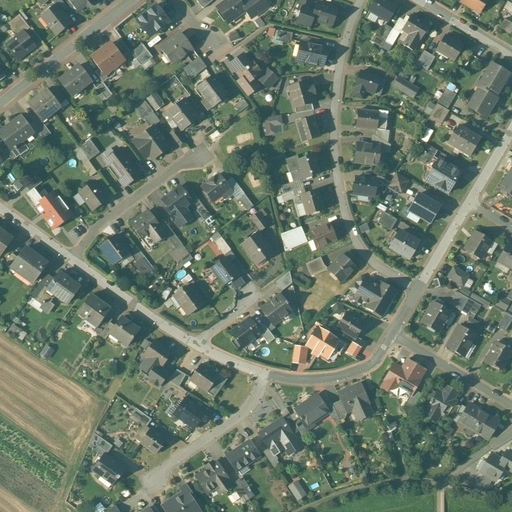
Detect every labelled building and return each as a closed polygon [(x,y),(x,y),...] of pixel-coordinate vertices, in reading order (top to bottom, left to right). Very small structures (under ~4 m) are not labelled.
[(68,0),(78,11),(91,0),(68,0)] [(198,0),(196,2),(203,9),(212,0),(198,0)] [(237,0),(226,0),(216,8),(227,24),(245,11),(240,3),(237,0)] [(261,0),(244,0),(240,3),(245,11),(251,19),(267,7),(261,0)] [(388,3),(383,0),(375,0),(368,11),(387,23),(396,8),(396,7),(388,2),(388,3)] [(486,0),(462,0),(461,3),(471,9),(473,6),(480,10),(486,0)] [(337,10),(317,3),(313,14),(311,20),(331,27),(337,10)] [(71,24),(56,4),(40,17),(56,36),(71,24)] [(168,22),(155,5),(136,21),(149,37),(168,22)] [(313,14),(304,11),(299,23),(309,27),(311,20),(313,14)] [(29,28),(18,15),(8,23),(19,35),(23,32),(23,33),(29,28)] [(428,26),(410,15),(401,30),(409,35),(402,45),(412,51),(419,41),(428,26)] [(511,23),(504,19),(498,28),(509,34),(510,32),(511,33),(511,23)] [(392,29),(385,25),(377,38),(384,42),(392,29)] [(399,34),(392,29),(384,42),(391,46),(399,34)] [(292,34),(278,30),(275,41),(276,41),(276,38),(290,41),(292,34)] [(19,35),(6,45),(17,60),(34,46),(23,33),(23,32),(19,35)] [(180,33),(159,49),(172,65),(180,59),(179,58),(191,49),(192,50),(192,49),(180,33)] [(444,36),(435,51),(453,61),(462,46),(444,36)] [(129,52),(120,40),(112,46),(121,58),(124,56),(129,52)] [(110,43),(91,58),(99,68),(104,75),(111,70),(116,66),(123,61),(121,58),(112,46),(110,43)] [(326,48),(302,43),(298,62),(308,64),(308,63),(322,66),(326,48)] [(142,44),(130,53),(135,59),(147,51),(142,44)] [(147,51),(135,59),(140,66),(152,58),(147,51)] [(434,58),(423,51),(415,64),(426,71),(434,58)] [(467,61),(474,65),(479,57),(472,53),(467,61)] [(249,64),(242,55),(230,64),(241,79),(245,85),(248,83),(259,74),(251,63),(249,64)] [(123,61),(116,66),(123,67),(124,56),(121,58),(123,61)] [(198,57),(188,65),(196,75),(206,67),(198,57)] [(491,64),(477,88),(478,88),(494,98),(494,97),(502,84),(505,86),(511,75),(491,64)] [(91,81),(78,65),(78,66),(67,75),(66,75),(58,81),(71,97),(91,81)] [(111,70),(104,75),(99,68),(94,72),(102,83),(108,78),(109,79),(114,75),(114,73),(111,70)] [(267,69),(257,81),(267,89),(277,78),(267,69)] [(379,78),(360,72),(354,87),(355,87),(352,96),(361,99),(364,90),(373,93),(373,94),(379,78)] [(397,78),(388,72),(384,78),(393,84),(397,78)] [(212,76),(196,87),(212,108),(227,96),(219,85),(219,86),(212,77),(213,76),(212,76)] [(418,90),(397,77),(393,84),(392,86),(412,98),(418,90)] [(248,83),(245,85),(241,79),(236,83),(246,96),(254,91),(248,83)] [(306,82),(288,87),(294,109),(311,104),(312,104),(306,82)] [(102,83),(96,88),(105,100),(112,95),(102,83)] [(494,98),(478,88),(466,107),(484,118),(496,98),(494,97),(494,98)] [(445,89),(436,104),(446,110),(455,95),(445,89)] [(60,107),(47,90),(27,105),(41,122),(60,107)] [(146,98),(155,110),(164,103),(155,91),(146,98)] [(152,112),(142,99),(135,105),(145,118),(152,112)] [(184,99),(167,112),(181,131),(197,119),(189,107),(190,106),(184,99)] [(311,104),(294,109),(295,114),(313,111),(311,104)] [(446,110),(436,104),(429,116),(441,123),(448,111),(446,110)] [(378,113),(357,110),(355,127),(374,130),(375,130),(377,118),(378,113)] [(279,116),(264,119),(265,127),(271,126),(281,124),(279,116)] [(20,117),(0,131),(0,136),(9,148),(12,146),(14,148),(22,142),(30,136),(33,134),(27,126),(20,117)] [(313,118),(296,123),(299,133),(301,141),(301,142),(318,137),(316,126),(315,127),(312,119),(313,119),(313,118)] [(386,119),(377,118),(375,130),(385,131),(385,130),(386,119)] [(44,138),(32,122),(27,126),(33,134),(30,136),(36,144),(44,138)] [(108,125),(100,131),(105,137),(108,134),(111,137),(115,134),(108,125)] [(479,139),(458,126),(454,132),(453,132),(447,143),(448,143),(455,147),(469,156),(479,139)] [(168,147),(153,127),(138,138),(144,147),(144,148),(149,155),(152,159),(168,147)] [(385,131),(375,130),(374,130),(373,135),(386,143),(387,143),(388,131),(385,130),(385,131)] [(170,136),(180,149),(186,144),(177,132),(170,136)] [(386,143),(373,135),(371,135),(370,145),(380,146),(379,149),(385,150),(386,143)] [(138,138),(132,143),(144,158),(149,155),(144,148),(144,147),(138,138)] [(89,139),(78,147),(86,157),(88,161),(99,153),(89,139)] [(28,150),(22,142),(14,148),(20,156),(28,150)] [(370,145),(356,143),(354,163),(377,166),(379,149),(380,146),(370,145)] [(437,151),(424,143),(420,150),(425,153),(433,158),(437,151)] [(4,151),(1,148),(0,148),(0,159),(0,160),(3,165),(10,160),(4,151)] [(9,148),(4,151),(10,160),(11,161),(16,158),(9,148)] [(121,149),(115,153),(114,153),(104,161),(109,167),(110,166),(119,178),(118,179),(123,187),(140,174),(129,160),(129,159),(125,154),(121,149)] [(425,153),(420,150),(417,155),(422,158),(425,153)] [(297,160),(303,179),(311,177),(319,174),(312,155),(297,160)] [(296,156),(285,160),(293,182),(303,179),(297,160),(296,156)] [(88,161),(86,157),(79,162),(90,177),(96,172),(88,161)] [(459,172),(438,160),(428,176),(429,176),(429,175),(433,178),(430,184),(447,194),(459,172)] [(511,167),(499,189),(511,196),(511,167)] [(407,180),(395,173),(394,176),(390,182),(388,185),(400,192),(407,180)] [(390,182),(377,174),(374,180),(375,180),(375,182),(377,183),(386,188),(388,185),(390,182)] [(41,185),(48,181),(44,175),(37,178),(41,185)] [(217,175),(208,183),(208,182),(201,187),(212,202),(222,195),(221,194),(228,189),(228,190),(229,190),(224,182),(218,175),(217,175)] [(244,195),(231,177),(224,182),(229,190),(237,200),(238,200),(244,195)] [(374,180),(355,177),(353,194),(373,197),(375,182),(375,180),(374,180)] [(94,181),(79,193),(91,211),(107,199),(94,181)] [(293,182),(280,187),(282,194),(292,191),(296,190),(293,182)] [(180,187),(166,197),(166,198),(162,201),(167,208),(165,210),(174,221),(179,227),(192,218),(184,208),(191,203),(191,202),(186,196),(187,196),(180,187)] [(55,188),(36,199),(54,229),(73,218),(55,188)] [(282,194),(281,195),(283,202),(295,198),(292,191),(282,194)] [(317,191),(300,195),(306,215),(322,210),(324,210),(321,202),(320,202),(317,191)] [(202,205),(192,192),(187,196),(186,196),(191,202),(191,203),(195,209),(202,205)] [(78,204),(82,201),(77,193),(72,197),(78,204)] [(439,207),(417,194),(408,211),(429,223),(439,207)] [(244,195),(238,200),(246,211),(253,206),(244,195)] [(26,213),(30,207),(15,197),(11,203),(26,213)] [(210,216),(202,205),(195,209),(204,221),(210,216)] [(147,212),(137,219),(130,224),(141,239),(147,235),(159,226),(157,224),(148,211),(147,212)] [(396,220),(383,212),(377,223),(390,231),(396,220)] [(267,226),(257,213),(250,218),(260,231),(267,226)] [(182,245),(163,220),(157,224),(159,226),(165,235),(164,236),(175,250),(182,245)] [(328,224),(309,232),(316,248),(335,240),(328,224)] [(159,226),(147,235),(154,244),(164,236),(165,235),(159,226)] [(300,227),(280,234),(284,251),(306,241),(300,227)] [(0,255),(12,239),(0,230),(0,255)] [(418,243),(399,231),(389,248),(398,253),(398,252),(408,258),(408,259),(418,243)] [(474,232),(469,242),(468,242),(463,250),(480,260),(491,241),(474,231),(474,232)] [(272,253),(257,232),(241,244),(256,265),(272,253)] [(129,253),(115,235),(99,247),(107,258),(108,257),(114,264),(129,253)] [(221,238),(214,243),(223,255),(230,250),(221,238)] [(511,246),(507,243),(497,260),(510,268),(511,268),(511,246)] [(18,258),(11,267),(11,268),(32,283),(46,263),(25,248),(18,258)] [(11,253),(3,265),(10,270),(11,268),(11,267),(18,258),(11,253)] [(327,269),(327,270),(340,283),(347,276),(355,267),(342,254),(327,269)] [(238,275),(226,257),(212,268),(217,274),(216,275),(223,285),(230,280),(230,281),(238,275)] [(142,258),(134,263),(145,277),(152,271),(142,258)] [(320,258),(305,264),(310,276),(327,270),(327,269),(323,265),(320,258)] [(468,276),(453,267),(447,278),(461,287),(468,276)] [(289,271),(275,282),(281,291),(291,283),(289,271)] [(79,287),(59,273),(54,279),(47,290),(55,296),(66,304),(79,287)] [(46,274),(35,289),(40,292),(35,299),(42,305),(43,304),(44,304),(45,302),(44,302),(45,301),(49,304),(55,296),(47,290),(54,279),(46,274)] [(360,276),(348,288),(354,295),(360,285),(361,286),(364,280),(360,276)] [(433,280),(436,287),(444,283),(441,276),(433,280)] [(377,287),(365,279),(364,280),(361,286),(360,285),(354,295),(354,296),(355,296),(354,298),(361,302),(362,301),(368,303),(369,301),(377,287)] [(395,292),(380,283),(377,287),(369,301),(385,311),(391,300),(395,292)] [(199,298),(194,290),(194,291),(189,285),(174,296),(181,305),(181,306),(188,315),(203,304),(199,298)] [(467,298),(456,292),(449,304),(460,311),(467,298)] [(109,309),(90,295),(77,313),(85,319),(83,322),(94,330),(96,327),(103,318),(109,309)] [(273,299),(264,306),(265,306),(260,309),(272,325),(281,319),(280,317),(290,310),(291,312),(291,311),(286,304),(287,304),(280,295),(274,299),(273,299)] [(474,303),(467,298),(460,311),(467,315),(469,312),(474,303)] [(385,311),(369,301),(368,303),(365,307),(382,317),(385,311)] [(450,312),(433,302),(432,302),(433,303),(425,315),(420,323),(437,333),(443,323),(443,322),(449,312),(450,312)] [(480,306),(474,303),(469,312),(474,315),(480,306)] [(363,324),(346,313),(337,328),(354,338),(355,337),(363,324)] [(511,319),(511,316),(505,313),(497,327),(504,332),(511,319)] [(114,326),(109,333),(109,334),(110,333),(119,340),(119,341),(127,346),(138,330),(120,317),(114,326)] [(103,318),(96,327),(94,330),(93,331),(99,336),(101,335),(109,323),(103,318)] [(249,318),(229,332),(241,348),(261,334),(249,318)] [(109,323),(101,335),(105,338),(109,333),(114,326),(109,323)] [(10,324),(6,333),(22,340),(26,331),(10,324)] [(475,336),(458,325),(445,347),(463,357),(470,344),(475,336)] [(317,328),(306,345),(327,358),(337,341),(317,328)] [(365,343),(355,337),(354,338),(351,342),(362,348),(365,343)] [(171,352),(154,341),(154,340),(143,355),(150,361),(151,360),(160,367),(160,368),(161,367),(171,352)] [(511,351),(496,342),(493,346),(487,355),(488,356),(484,363),(493,368),(494,366),(500,370),(511,351)] [(474,347),(470,344),(463,357),(467,359),(474,347)] [(40,356),(49,359),(52,349),(44,346),(40,356)] [(160,367),(151,360),(150,361),(149,363),(145,364),(143,367),(144,371),(152,377),(153,377),(160,368),(160,367)] [(417,368),(415,369),(412,367),(411,365),(409,363),(407,364),(403,370),(401,369),(394,365),(394,364),(393,364),(384,380),(384,381),(380,388),(396,398),(401,390),(410,396),(414,390),(420,379),(417,377),(420,372),(420,370),(417,368)] [(217,376),(210,372),(200,365),(189,380),(206,392),(217,377),(217,376)] [(160,368),(153,377),(152,377),(149,382),(157,388),(159,385),(158,385),(166,371),(161,367),(160,368)] [(185,375),(176,370),(173,375),(169,381),(178,387),(185,375)] [(167,372),(166,371),(158,385),(159,385),(164,379),(163,378),(167,372)] [(164,379),(159,385),(165,389),(169,381),(173,375),(166,371),(167,372),(163,378),(164,379)] [(217,377),(206,392),(214,397),(227,379),(218,374),(217,376),(217,377)] [(178,387),(169,381),(165,389),(164,389),(181,400),(186,392),(178,387)] [(360,384),(338,394),(341,400),(346,412),(347,412),(356,408),(366,403),(368,403),(360,384)] [(457,393),(445,386),(441,392),(438,390),(436,393),(430,389),(424,399),(429,403),(429,404),(430,404),(428,408),(430,409),(426,417),(436,423),(440,416),(442,417),(444,415),(447,416),(455,403),(452,402),(457,393)] [(420,394),(414,390),(410,396),(405,404),(412,408),(420,394)] [(317,395),(309,400),(309,401),(295,411),(294,410),(295,412),(299,417),(298,418),(302,424),(305,428),(305,427),(311,423),(311,424),(313,423),(327,413),(328,412),(324,406),(317,395)] [(204,413),(184,399),(173,414),(193,429),(204,413)] [(346,412),(341,400),(332,404),(337,416),(339,421),(344,419),(347,412),(346,412)] [(332,404),(330,402),(324,406),(328,412),(327,413),(331,420),(337,416),(332,404)] [(366,403),(356,408),(361,419),(371,414),(366,403)] [(455,403),(447,416),(452,420),(459,407),(460,407),(455,403)] [(497,421),(468,404),(465,410),(457,423),(466,428),(467,428),(473,431),(486,439),(497,421)] [(465,410),(459,407),(452,420),(457,423),(465,410)] [(151,420),(135,408),(130,415),(146,427),(151,420)] [(295,412),(290,416),(293,421),(298,418),(299,417),(295,412)] [(290,416),(282,420),(292,435),(298,431),(299,431),(297,428),(293,421),(290,416)] [(281,420),(266,430),(266,429),(258,435),(268,450),(268,449),(273,456),(284,449),(288,454),(300,446),(292,435),(282,420),(281,419),(281,420)] [(305,428),(302,424),(297,428),(299,431),(298,431),(302,438),(309,434),(306,431),(305,428)] [(166,441),(149,428),(139,442),(156,454),(166,441)] [(112,446),(100,438),(95,444),(107,453),(112,446)] [(248,442),(232,452),(225,456),(236,472),(259,456),(248,441),(248,442)] [(511,451),(509,450),(508,454),(505,452),(499,462),(498,463),(504,466),(511,471),(511,451)] [(124,469),(104,454),(92,470),(100,476),(101,476),(111,484),(111,485),(116,478),(117,479),(124,469)] [(499,462),(490,456),(488,458),(479,472),(492,479),(502,479),(502,470),(504,466),(498,463),(499,462)] [(212,462),(205,467),(206,470),(196,477),(195,476),(195,477),(206,494),(228,479),(216,462),(213,464),(212,462)] [(242,477),(236,481),(245,494),(251,490),(242,477)] [(236,481),(230,485),(239,498),(245,494),(236,481)] [(297,481),(287,488),(297,502),(306,495),(297,481)] [(181,493),(163,505),(167,511),(197,511),(194,507),(196,505),(194,503),(196,501),(185,484),(178,488),(181,493)]
